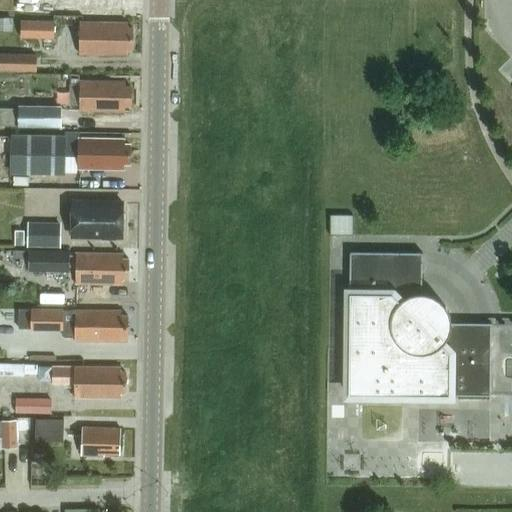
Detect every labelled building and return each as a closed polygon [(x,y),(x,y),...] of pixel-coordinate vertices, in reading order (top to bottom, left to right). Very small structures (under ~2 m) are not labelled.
[(21,38),(54,38),(54,21),(21,21),(21,38)] [(131,48),(132,28),(126,28),(126,23),(81,22),(81,53),(126,54),(126,48),(131,48)] [(36,54),(0,53),(0,70),(36,72),(36,54)] [(130,106),(131,86),(125,86),(125,81),(80,81),(80,110),(124,111),(125,106),(130,106)] [(422,106),(422,98),(402,98),(401,112),(412,113),(413,105),(422,106)] [(19,108),(18,124),(20,124),(19,126),(61,127),(61,106),(19,105),(19,108)] [(13,136),(12,171),(65,172),(66,156),(77,156),(78,138),(80,138),(80,132),(78,132),(66,132),(66,137),(13,136)] [(124,139),(80,138),(78,138),(77,156),(77,168),(123,169),(124,163),(129,163),(130,144),(124,144),(124,139)] [(72,201),(72,235),(101,236),(103,238),(115,238),(117,236),(122,236),(123,202),(72,201)] [(353,235),(353,214),(330,214),(330,234),(353,235)] [(60,246),(60,225),(28,225),(28,246),(60,246)] [(69,271),(70,251),(29,250),(29,270),(69,271)] [(350,251),(348,394),(490,395),(491,323),(451,322),(449,313),(445,305),(439,299),(431,295),(422,293),(422,252),(350,251)] [(128,279),(129,258),(123,258),(123,253),(76,252),(76,284),(122,285),(122,279),(128,279)] [(19,309),(19,328),(31,328),(31,309),(19,309)] [(63,330),(63,309),(31,309),(31,328),(31,330),(62,330),(63,330)] [(75,337),(75,309),(63,309),(63,330),(62,330),(62,335),(65,337),(75,337)] [(75,309),(75,337),(75,341),(121,341),(121,336),(127,336),(128,314),(122,314),(122,310),(75,309)] [(4,356),(28,356),(28,346),(16,346),(16,337),(4,337),(4,356)] [(2,364),(2,376),(13,376),(13,364),(2,364)] [(120,367),(41,367),(41,378),(60,379),(60,382),(75,382),(75,397),(120,397),(120,391),(125,391),(126,372),(120,372),(120,367)] [(18,414),(56,413),(56,399),(18,399),(18,414)] [(17,419),(0,419),(0,447),(17,447),(17,419)] [(17,459),(31,459),(30,419),(17,419),(17,447),(17,459)] [(35,440),(40,440),(63,441),(64,419),(36,419),(35,440)] [(120,454),(121,428),(82,426),(81,455),(104,455),(104,453),(120,454)]
